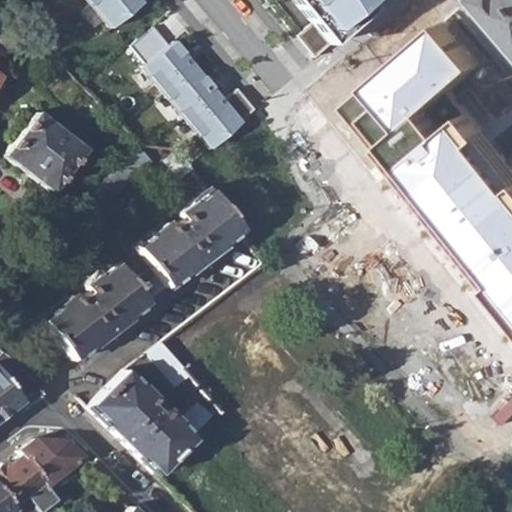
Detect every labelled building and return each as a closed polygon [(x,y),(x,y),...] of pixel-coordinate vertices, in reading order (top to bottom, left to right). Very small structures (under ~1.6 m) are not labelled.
[(84,0),(108,28),(141,0),(84,0)] [(324,43),(374,0),(288,0),(308,23),(324,43)] [(511,0),(480,0),(511,36),(511,0)] [(481,62),(444,19),(347,103),(414,185),(484,127),(451,88),(481,62)] [(309,56),(324,43),(308,23),(292,36),(309,56)] [(164,46),(149,27),(129,44),(144,62),(139,67),(205,147),(248,109),(231,88),(217,100),(169,42),(164,46)] [(0,153),(0,156),(45,193),(79,149),(33,112),(0,153)] [(434,209),(503,151),(484,127),(414,185),(434,209)] [(89,190),(101,202),(144,159),(133,147),(89,190)] [(158,159),(176,181),(190,171),(173,148),(158,159)] [(511,161),(503,151),(434,209),(511,305),(511,161)] [(129,244),(162,286),(236,229),(203,187),(173,210),(178,217),(164,228),(159,221),(129,244)] [(0,276),(0,300),(40,261),(29,249),(0,276)] [(35,316),(68,359),(143,300),(111,257),(81,281),(86,288),(69,300),(65,293),(35,316)] [(173,385),(185,375),(181,370),(183,369),(159,340),(144,352),(173,385)] [(0,411),(38,382),(3,351),(0,353),(0,411)] [(84,407),(151,473),(189,436),(161,409),(155,415),(143,403),(149,397),(121,370),(84,407)] [(181,418),(193,431),(207,417),(195,405),(181,418)] [(28,440),(14,451),(16,454),(39,480),(47,489),(58,480),(53,474),(76,456),(60,440),(28,440)] [(14,451),(0,461),(0,464),(1,466),(16,454),(14,451)] [(0,464),(0,497),(6,506),(21,495),(39,480),(16,454),(1,466),(0,464)] [(28,503),(47,489),(39,480),(21,495),(28,503)]
